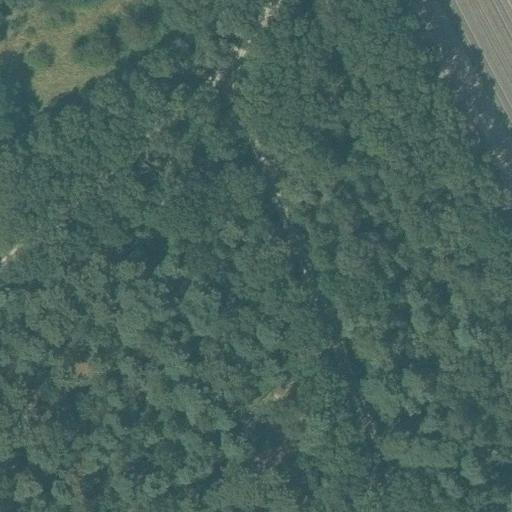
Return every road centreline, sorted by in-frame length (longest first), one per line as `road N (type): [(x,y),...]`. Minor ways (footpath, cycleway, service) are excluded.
road 1 (track): [(402,511),(228,67)]
road 2 (track): [(228,67),(0,268)]
